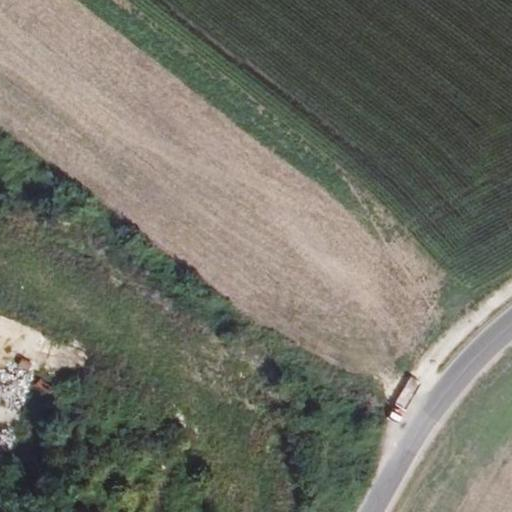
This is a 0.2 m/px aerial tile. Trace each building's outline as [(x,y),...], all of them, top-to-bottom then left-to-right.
[(0,348),(4,350),(13,326),(0,321),(0,348)] [(25,339),(22,356),(37,359),(40,341),(25,339)] [(78,370),(83,353),(65,348),(61,365),(78,370)] [(46,399),(53,383),(37,377),(30,392),(46,399)] [(0,414),(16,418),(21,396),(0,392),(0,414)] [(213,409),(248,430),(254,418),(218,401),(213,409)] [(0,438),(8,440),(12,420),(0,418),(0,438)]
